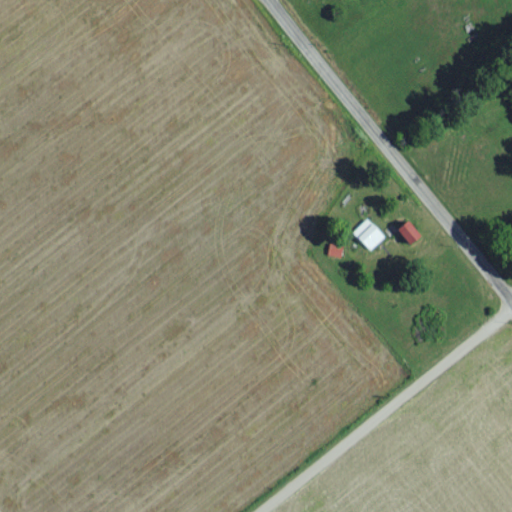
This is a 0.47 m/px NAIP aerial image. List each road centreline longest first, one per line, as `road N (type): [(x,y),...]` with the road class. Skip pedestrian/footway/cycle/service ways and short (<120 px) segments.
road 1 (residential): [(511,310),(266,0)]
road 2 (residential): [(266,511),(511,314)]
